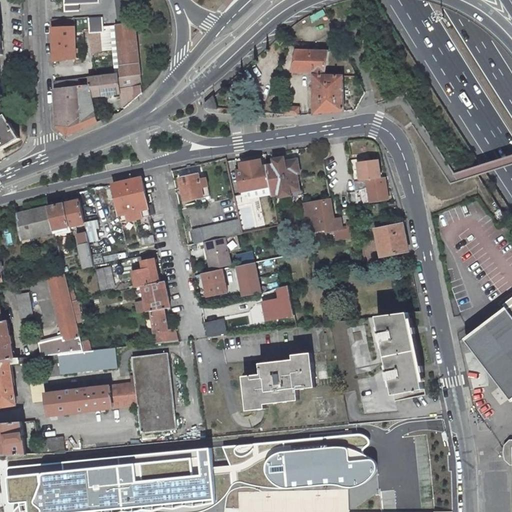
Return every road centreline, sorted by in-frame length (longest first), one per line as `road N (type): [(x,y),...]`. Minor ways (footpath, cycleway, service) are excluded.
road 1 (residential): [(230,145),(361,124),(394,137),(470,451),(472,511)]
road 2 (unknown): [(193,330),(247,420),(264,409),(264,346),(232,349)]
road 3 (unknown): [(0,465),(200,445)]
road 4 (trunk): [(411,0),(511,163)]
road 5 (trunk): [(304,0),(157,117)]
road 6 (residential): [(156,162),(193,330)]
road 7 (unknown): [(193,330),(130,351),(119,376),(52,382)]
road 8 (residential): [(0,199),(156,162)]
road 9 (residential): [(38,0),(48,158)]
